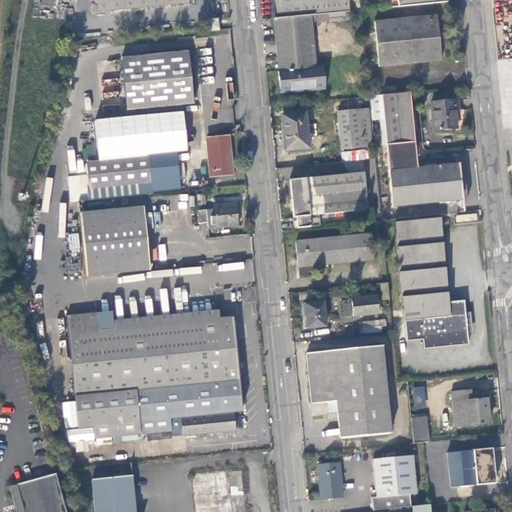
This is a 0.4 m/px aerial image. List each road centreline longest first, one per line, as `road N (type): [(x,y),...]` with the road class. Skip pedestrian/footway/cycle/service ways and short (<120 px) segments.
road 1 (unclassified): [(243,0),(293,511)]
road 2 (unclassified): [(496,218),(473,0)]
